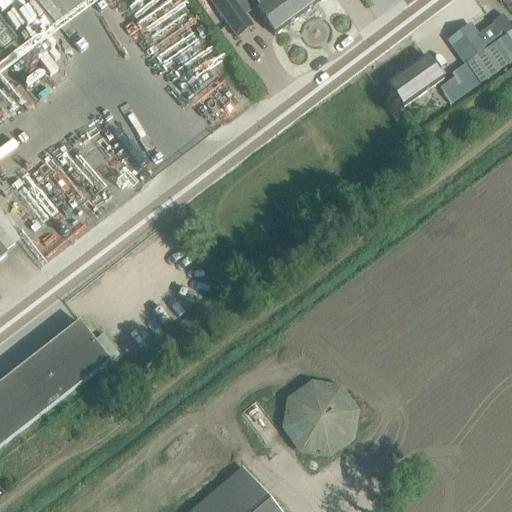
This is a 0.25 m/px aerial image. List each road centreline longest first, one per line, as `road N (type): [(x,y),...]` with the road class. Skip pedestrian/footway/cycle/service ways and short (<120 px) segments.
road 1 (unclassified): [(0,331),(434,0)]
road 2 (unknown): [(196,181),(69,0)]
